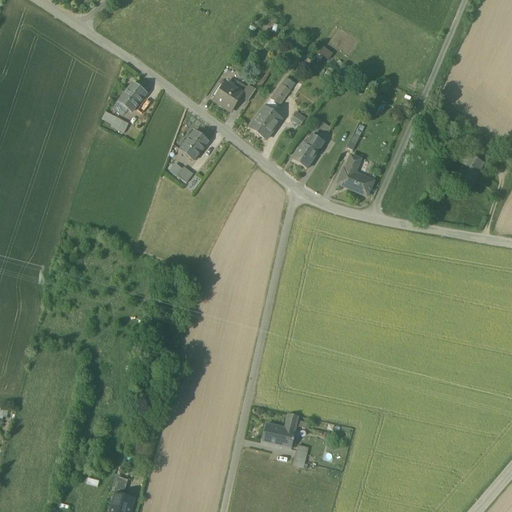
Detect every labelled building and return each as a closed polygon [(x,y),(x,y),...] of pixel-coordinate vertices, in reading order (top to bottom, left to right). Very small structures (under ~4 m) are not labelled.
[(355,74),(347,69),(342,76),(350,81),(355,74)] [(295,86),(286,79),(281,86),(290,92),(295,86)] [(219,84),(211,97),(216,100),(224,87),(219,84)] [(216,100),(214,102),(231,113),(241,98),(242,95),(225,84),(216,100)] [(132,86),(117,105),(130,115),(144,96),(132,86)] [(281,86),(270,100),(279,107),(290,92),(281,86)] [(242,95),(241,98),(248,103),(255,92),(248,87),(242,95)] [(264,109),(249,130),(266,141),(280,120),(264,109)] [(115,120),(104,114),(100,121),(111,127),(115,120)] [(305,121),(295,114),(291,121),(300,128),(305,121)] [(127,126),(115,120),(111,127),(109,129),(122,135),(127,126)] [(317,130),(327,135),(331,126),(321,122),(317,130)] [(326,138),(316,131),(313,137),(316,139),(322,144),(326,138)] [(207,144),(194,134),(179,153),(192,163),(207,144)] [(353,136),(346,149),(352,152),(359,139),(353,136)] [(309,150),(301,145),(291,160),(307,171),(317,156),(315,155),(322,144),(316,139),(309,150)] [(490,159),(475,150),(471,157),(483,165),(486,166),(490,159)] [(471,157),(462,152),(456,163),(464,168),(454,184),(467,191),(483,165),(471,157)] [(360,161),(351,158),(345,172),(344,171),(338,185),(367,197),(373,183),(354,176),(360,161)] [(192,176),(182,169),(175,179),(185,186),(192,176)] [(299,418),(290,416),(286,430),(296,432),(296,429),(298,422),(299,418)] [(306,424),(298,422),(296,429),(304,430),(306,424)] [(286,430),(268,426),(264,444),(291,450),(293,442),(294,442),(295,441),(294,441),(296,432),(286,430)] [(306,454),(298,452),(296,459),(307,461),(308,454),(306,454)] [(307,461),(296,459),(295,462),(294,467),(305,470),(306,464),(307,461)] [(130,473),(118,470),(116,478),(117,478),(127,481),(130,473)] [(127,481),(117,478),(113,491),(123,493),(125,494),(128,482),(127,481)] [(122,498),(116,496),(116,497),(111,511),(130,511),(133,501),(122,498)]
